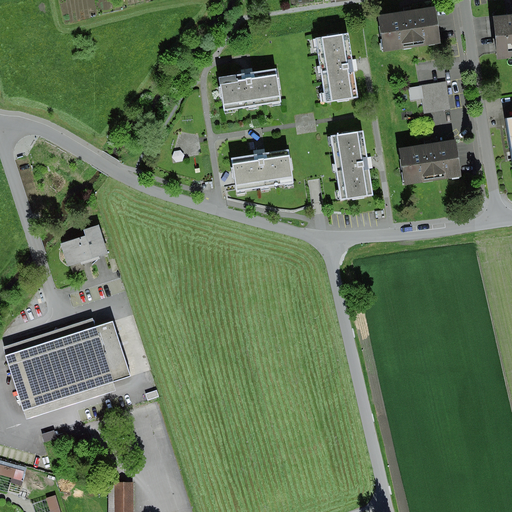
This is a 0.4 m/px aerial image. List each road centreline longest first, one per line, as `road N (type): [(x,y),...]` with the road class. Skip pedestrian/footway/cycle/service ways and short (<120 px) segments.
road 1 (residential): [(0,118),(166,196),(328,239)]
road 2 (unclassified): [(387,505),(328,239)]
road 3 (residential): [(464,0),(498,222)]
road 4 (residential): [(56,316),(0,144)]
road 5 (residential): [(328,239),(498,222)]
